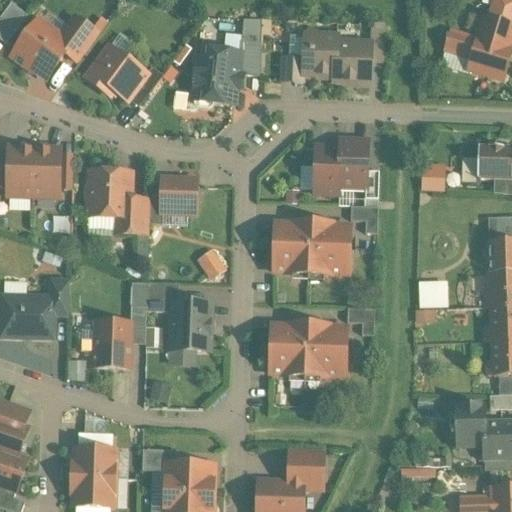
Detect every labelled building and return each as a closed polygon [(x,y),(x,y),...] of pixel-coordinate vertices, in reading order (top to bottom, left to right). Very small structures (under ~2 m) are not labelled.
[(511,0),(495,0),(488,23),(489,24),(489,23),(511,29),(511,0)] [(28,18),(12,6),(0,21),(0,23),(0,24),(0,23),(0,41),(7,47),(28,18)] [(79,22),(65,41),(72,47),(65,57),(78,66),(99,37),(79,22)] [(479,41),(451,33),(445,54),(472,62),(469,73),(503,83),(511,51),(510,51),(511,43),(511,29),(489,23),(489,24),(484,42),(479,41)] [(54,36),(38,24),(12,60),(16,63),(15,65),(21,70),(23,68),(31,74),(34,71),(47,81),(65,57),(72,47),(65,41),(55,34),(54,36)] [(384,28),(371,27),(370,47),(371,47),(371,65),(383,66),(384,28)] [(337,39),(317,39),(315,35),(309,35),(305,39),(304,62),(303,78),(304,78),(325,79),(325,80),(334,81),(334,84),(353,85),(353,87),(370,87),(371,65),(371,47),(370,47),(337,46),(337,39)] [(262,46),(240,44),(239,56),(240,57),(237,78),(243,79),(243,78),(260,80),(262,46)] [(111,50),(87,82),(110,99),(113,94),(127,105),(139,88),(147,78),(147,77),(111,50)] [(239,56),(198,52),(193,103),(195,104),(199,108),(209,109),(213,106),(234,108),(236,91),(242,92),(243,79),(237,78),(240,57),(239,56)] [(304,62),(282,61),(281,84),(304,85),(304,78),(303,78),(304,62)] [(152,70),(147,77),(147,78),(139,88),(150,97),(163,79),(152,70)] [(340,151),(316,151),(314,196),(339,197),(341,144),(340,144),(340,151)] [(369,145),(341,144),(339,197),(340,197),(340,190),(366,191),(367,191),(368,175),(369,145)] [(22,151),(9,151),(9,156),(8,191),(7,199),(34,199),(35,147),(29,147),(29,149),(22,149),(22,151)] [(48,150),(42,150),(42,148),(35,147),(34,199),(59,200),(60,192),(61,157),(61,152),(48,152),(48,150)] [(511,149),(478,148),(477,182),(495,182),(494,196),(506,197),(507,183),(511,182),(511,149)] [(9,156),(0,155),(0,190),(8,191),(9,156)] [(74,158),(61,157),(60,192),(72,193),(74,158)] [(132,176),(90,175),(90,188),(87,191),(86,204),(89,207),(89,213),(106,214),(106,221),(118,221),(118,237),(149,238),(150,227),(150,203),(136,202),(135,214),(131,214),(131,195),(128,192),(129,178),(132,178),(132,176)] [(380,175),(368,175),(367,191),(366,191),(366,203),(379,203),(380,175)] [(441,179),(425,178),(424,197),(440,198),(441,179)] [(197,184),(163,183),(163,198),(162,215),(163,215),(196,216),(196,213),(198,213),(203,193),(196,193),(197,184)] [(163,198),(151,198),(150,203),(150,227),(163,228),(163,215),(162,215),(163,198)] [(378,211),(352,210),(351,224),(366,225),(378,225),(378,211)] [(511,221),(488,222),(489,245),(511,244),(511,221)] [(378,225),(366,225),(366,237),(377,237),(378,225)] [(334,227),(293,226),(293,228),(276,227),(274,275),(286,275),(287,277),(331,278),(332,277),(349,278),(351,230),(333,229),(334,227)] [(511,244),(489,245),(490,277),(511,276),(511,244)] [(511,276),(490,277),(491,298),(485,298),(485,312),(491,312),(511,311),(511,276)] [(70,285),(52,285),(52,297),(70,297),(70,285)] [(148,287),(133,287),(131,323),(146,323),(147,323),(147,315),(148,287)] [(179,288),(148,287),(147,315),(172,316),(173,307),(179,307),(179,288)] [(55,301),(3,300),(2,340),(54,341),(55,301)] [(179,307),(173,307),(172,316),(171,353),(173,354),(174,348),(188,348),(194,354),(210,355),(211,308),(179,307)] [(511,311),(491,312),(492,332),(486,332),(486,346),(492,346),(511,344),(511,311)] [(375,313),(348,312),(348,326),(363,327),(375,327),(375,313)] [(146,323),(131,323),(131,327),(131,346),(145,346),(146,323)] [(131,327),(96,326),(96,343),(100,348),(100,356),(97,359),(88,358),(88,371),(130,372),(131,346),(131,327)] [(375,327),(363,327),(362,339),(374,339),(375,327)] [(330,329),(289,328),(289,330),(272,329),(270,377),(282,378),(284,379),(327,381),(328,379),(345,380),(347,332),(330,331),(330,329)] [(511,344),(492,346),(493,365),(487,365),(488,379),(494,378),(494,379),(500,379),(511,378),(511,344)] [(511,378),(500,379),(500,398),(511,398),(511,378)] [(511,398),(500,398),(501,413),(511,412),(511,398)] [(30,415),(0,404),(0,422),(24,431),(30,415)] [(511,425),(485,426),(484,409),(457,410),(458,450),(484,449),(484,462),(511,461),(511,425)] [(24,431),(0,422),(0,455),(17,462),(18,461),(28,432),(24,431)] [(113,438),(79,437),(78,453),(100,453),(101,441),(113,442),(113,438)] [(113,442),(101,441),(100,453),(112,454),(113,442)] [(78,453),(75,453),(75,465),(73,465),(72,481),(115,483),(116,454),(112,454),(100,453),(78,453)] [(179,454),(143,453),(143,474),(153,474),(167,475),(168,468),(179,468),(179,454)] [(17,462),(0,455),(0,488),(16,494),(27,464),(18,461),(17,462)] [(324,457),(290,456),(289,483),(304,484),(304,493),(323,493),(324,457)] [(511,461),(484,462),(485,472),(511,471),(511,461)] [(179,468),(168,468),(167,475),(167,497),(213,499),(212,498),(213,470),(179,468)] [(167,475),(153,474),(152,497),(167,497),(167,475)] [(115,483),(72,481),(72,497),(74,497),(73,510),(76,510),(98,511),(110,511),(114,511),(115,483)] [(286,486),(259,485),(258,511),(302,511),(304,493),(304,484),(289,483),(286,486)] [(480,487),(458,486),(457,497),(479,497),(480,487)] [(16,494),(0,488),(0,510),(5,511),(22,511),(25,505),(14,501),(16,494)] [(511,511),(511,492),(491,493),(492,500),(492,511),(511,511)] [(166,511),(167,497),(152,497),(151,511),(166,511)] [(213,499),(167,497),(166,511),(211,511),(212,500),(213,500),(213,499)] [(492,511),(492,500),(461,501),(461,511),(492,511)]
